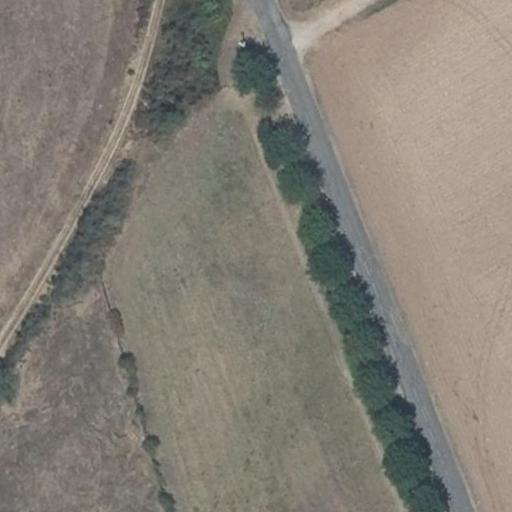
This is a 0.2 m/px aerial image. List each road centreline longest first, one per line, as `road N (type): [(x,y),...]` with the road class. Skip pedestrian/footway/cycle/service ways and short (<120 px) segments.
road 1 (unclassified): [(280,49),(463,511)]
road 2 (track): [(0,327),(145,74),(160,0)]
